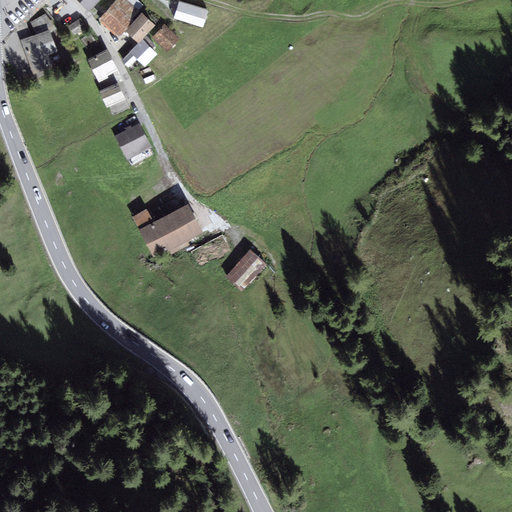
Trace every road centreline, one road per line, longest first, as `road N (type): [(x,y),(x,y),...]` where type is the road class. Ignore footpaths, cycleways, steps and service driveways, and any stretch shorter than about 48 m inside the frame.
road 1 (primary): [(263,511),(199,395),(80,294),(0,102)]
road 2 (track): [(205,0),(301,18),(358,18),(390,3),(467,0)]
road 3 (residential): [(72,0),(108,42),(175,181)]
